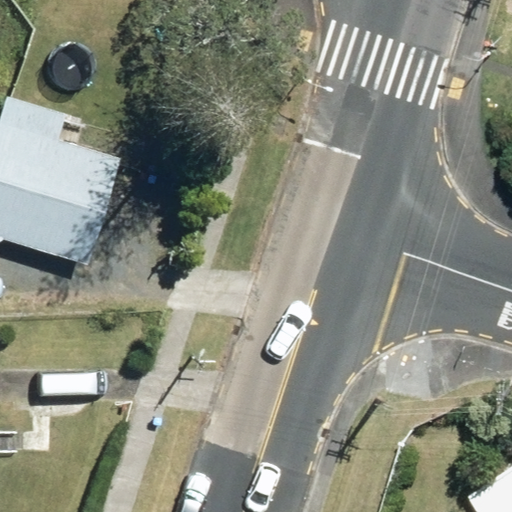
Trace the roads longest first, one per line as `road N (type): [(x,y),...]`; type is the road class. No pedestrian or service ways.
road 1 (secondary): [(249,511),(342,234)]
road 2 (secondary): [(342,234),(413,0)]
road 3 (tertiary): [(342,234),(511,288)]
